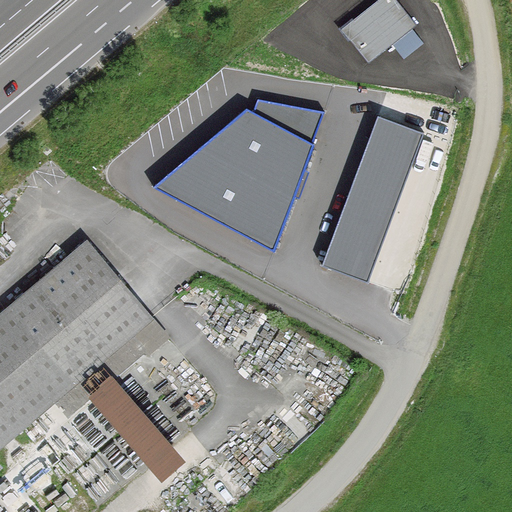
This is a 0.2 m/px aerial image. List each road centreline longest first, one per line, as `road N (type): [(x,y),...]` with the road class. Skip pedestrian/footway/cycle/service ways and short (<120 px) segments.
road 1 (unclassified): [(303,511),(359,456),(420,349),(489,129),(490,40),(480,0)]
road 2 (trunk): [(0,113),(114,0)]
road 3 (trunk): [(0,91),(108,0)]
